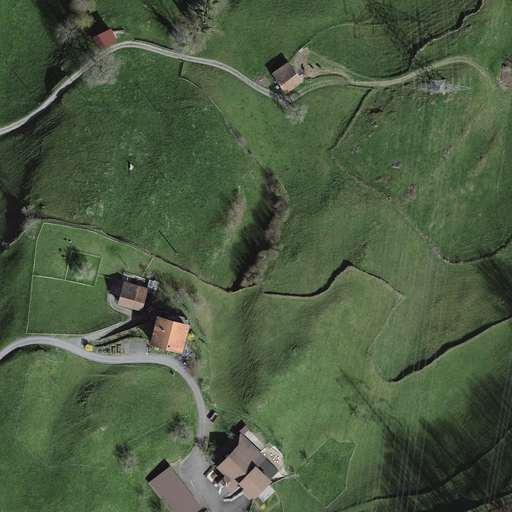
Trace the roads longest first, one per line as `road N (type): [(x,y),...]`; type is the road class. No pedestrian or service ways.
road 1 (track): [(0,131),(127,44),(215,64),(285,99),(337,81),(401,81),(461,59),(477,65),(503,97)]
road 2 (unclassified): [(0,356),(43,339),(113,360),(178,365),(195,384),(201,477),(216,509)]
